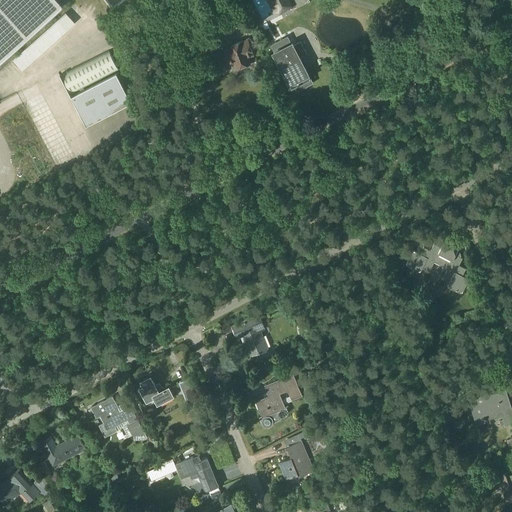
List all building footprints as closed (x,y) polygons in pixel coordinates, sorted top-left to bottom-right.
[(0,0),(0,58),(61,4),(57,0),(0,0)] [(290,5),(287,0),(269,0),(275,12),(290,5)] [(281,9),(274,13),(283,31),(290,28),(281,9)] [(226,28),(212,33),(217,45),(230,40),(226,28)] [(269,49),(288,40),(285,32),(266,41),(269,49)] [(230,40),(217,45),(223,48),(229,64),(235,62),(237,68),(249,64),(247,58),(249,57),(253,55),(250,48),(249,48),(246,40),(242,42),(242,41),(232,45),(230,40)] [(273,53),(294,93),(312,83),(300,59),(307,55),(300,42),(293,46),(292,43),(273,53)] [(60,75),(71,97),(86,126),(131,103),(115,72),(119,70),(108,50),(60,75)] [(405,265),(420,273),(423,266),(430,269),(434,262),(447,269),(444,276),(450,280),(447,287),(461,294),(469,279),(462,276),(465,269),(458,265),(462,258),(455,255),(459,248),(444,241),(441,247),(434,244),(430,251),(423,247),(420,254),(413,251),(405,265)] [(232,324),(237,336),(243,334),(251,354),(267,348),(259,329),(263,328),(262,325),(263,325),(259,314),(232,324)] [(436,365),(429,367),(431,374),(438,371),(436,365)] [(269,396),(256,401),(262,416),(262,417),(261,417),(261,418),(260,419),(260,420),(260,421),(260,422),(260,423),(260,424),(261,424),(261,425),(262,425),(262,426),(263,426),(264,427),(265,427),(266,427),(267,427),(268,426),(269,426),(269,425),(270,425),(270,424),(271,424),(271,423),(271,422),(271,421),(279,418),(279,417),(278,417),(278,416),(278,415),(278,414),(278,413),(279,413),(279,412),(280,411),(281,411),(281,410),(282,410),(283,410),(284,410),(285,410),(286,411),(279,393),(287,389),(292,399),(301,395),(293,375),(265,386),(269,396)] [(140,388),(147,401),(154,397),(157,404),(173,395),(169,386),(163,389),(158,383),(155,385),(151,376),(141,381),(143,386),(140,388)] [(179,381),(185,395),(195,391),(189,377),(179,381)] [(258,380),(248,381),(249,389),(259,388),(258,380)] [(469,400),(470,404),(477,425),(487,422),(485,416),(495,413),(496,418),(502,416),(503,420),(505,425),(505,426),(511,423),(511,410),(505,389),(504,389),(473,400),(469,401),(469,400)] [(112,396),(91,407),(96,418),(100,416),(103,422),(100,423),(99,425),(103,433),(105,435),(107,435),(110,435),(114,432),(115,430),(113,427),(115,426),(127,419),(129,423),(126,424),(132,435),(133,435),(143,434),(145,433),(138,419),(130,405),(120,411),(117,405),(112,396)] [(447,410),(440,411),(443,422),(450,420),(447,410)] [(41,441),(53,465),(85,448),(78,435),(55,446),(50,436),(41,441)] [(291,457),(279,463),(286,480),(298,474),(299,477),(314,471),(301,440),(286,447),(291,457)] [(45,454),(34,459),(39,471),(50,466),(45,454)] [(175,463),(182,478),(198,472),(206,491),(218,486),(206,457),(200,460),(197,454),(175,463)] [(172,464),(163,468),(166,475),(175,471),(173,465),(172,464)] [(0,484),(0,497),(2,502),(24,491),(31,499),(39,491),(19,469),(13,474),(16,477),(0,484)] [(511,470),(490,478),(493,485),(501,482),(508,502),(511,500),(511,470)] [(116,474),(110,477),(114,485),(120,482),(116,474)] [(49,499),(44,503),(49,511),(51,511),(56,510),(49,499)] [(331,511),(326,500),(304,510),(304,511),(331,511)]
